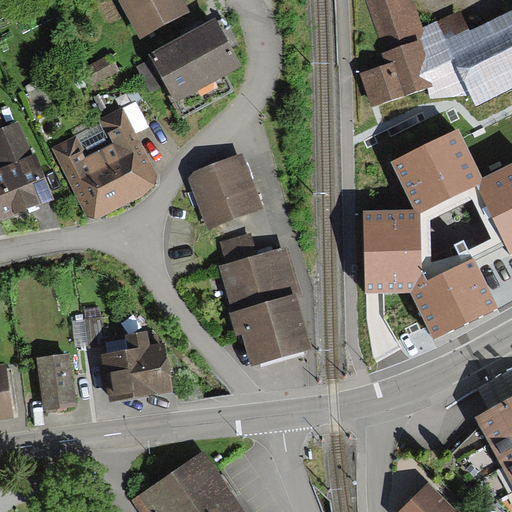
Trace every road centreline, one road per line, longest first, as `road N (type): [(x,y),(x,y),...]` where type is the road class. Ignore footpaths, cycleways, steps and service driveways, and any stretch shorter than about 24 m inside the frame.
road 1 (residential): [(243,0),(264,50),(256,88),(130,234)]
road 2 (tertiary): [(0,450),(259,418)]
road 3 (tertiary): [(280,415),(374,397),(511,334)]
road 4 (residential): [(130,234),(165,299),(250,396),(259,418)]
road 5 (residential): [(0,248),(130,234)]
